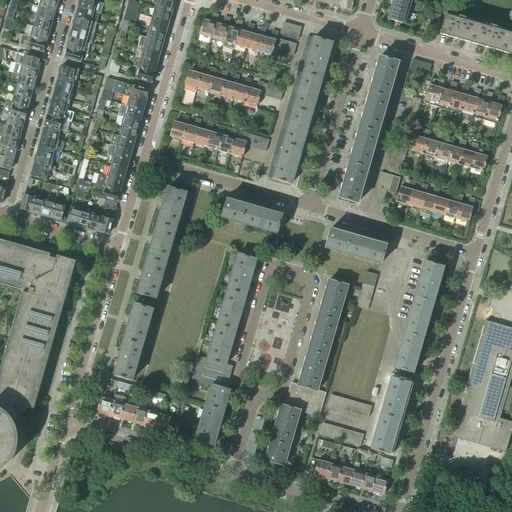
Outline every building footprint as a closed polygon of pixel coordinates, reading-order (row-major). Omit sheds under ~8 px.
[(49,0),(39,0),(37,7),(55,12),(54,11),(55,11),(57,7),(56,6),(57,2),(49,0)] [(79,5),(78,8),(80,9),(94,13),(99,14),(100,14),(103,5),(97,3),(87,0),(79,0),(78,3),(79,5)] [(163,0),(157,0),(155,9),(171,13),(172,10),(173,9),(174,5),(174,4),(175,3),(163,0)] [(341,0),(339,8),(350,11),(352,5),(353,5),(353,2),(353,0),(341,0)] [(405,0),(392,0),(390,8),(408,13),(411,2),(405,0)] [(129,1),(126,11),(136,14),(139,4),(134,2),(129,1)] [(32,12),(31,16),(35,17),(51,22),(52,19),(53,18),(55,14),(54,13),(55,12),(37,7),(32,6),(31,12),(32,12)] [(75,17),(74,18),(96,24),(99,14),(94,13),(80,9),(78,8),(77,12),(76,12),(75,16),(75,17)] [(408,13),(390,8),(387,20),(404,25),(408,13)] [(155,9),(152,19),(169,23),(168,22),(170,22),(171,18),(170,17),(171,13),(155,9)] [(9,10),(6,20),(12,21),(14,16),(13,16),(14,11),(9,10)] [(126,11),(123,21),(129,23),(135,24),(138,14),(136,14),(126,11)] [(470,44),(477,22),(463,18),(462,18),(459,17),(445,13),(439,35),(442,36),(446,37),(452,39),(453,39),(454,40),(455,40),(457,41),(457,40),(458,40),(465,42),(467,43),(470,44)] [(33,21),(32,27),(49,32),(49,31),(50,31),(51,27),(50,26),(51,22),(35,17),(31,16),(30,16),(29,20),(33,21)] [(73,25),(72,28),(93,34),(96,24),(74,18),(75,19),(74,19),(73,23),(73,25)] [(152,19),(149,29),(165,33),(166,30),(168,29),(169,25),(168,24),(169,23),(152,19)] [(13,22),(12,21),(6,20),(3,30),(10,32),(13,22)] [(438,22),(433,20),(429,32),(435,34),(438,22)] [(120,30),(120,31),(126,33),(129,23),(123,21),(122,25),(120,30)] [(209,38),(211,39),(215,24),(203,21),(199,35),(209,38)] [(501,53),(508,31),(494,27),(493,27),(490,26),(477,22),(470,44),(473,45),(476,45),(483,48),(484,48),(485,49),(486,49),(488,49),(488,50),(488,49),(489,49),(496,51),(499,52),(501,53)] [(280,35),(286,36),(289,25),(283,23),(280,35)] [(215,24),(211,39),(212,38),(221,41),(221,42),(223,42),(227,28),(228,25),(223,24),(222,26),(215,24)] [(286,36),(292,38),(295,27),(289,25),(286,36)] [(32,27),(29,37),(46,42),(47,39),(48,38),(49,34),(48,33),(49,32),(32,27)] [(295,27),(292,38),(298,40),(301,28),(295,27)] [(93,34),(72,28),(71,32),(70,32),(69,36),(70,37),(69,38),(90,44),(93,34)] [(109,28),(106,38),(112,40),(115,30),(109,28)] [(223,42),(221,47),(233,50),(235,46),(239,31),(227,28),(223,42)] [(149,29),(146,39),(163,43),(163,42),(164,42),(165,38),(164,37),(165,33),(149,29)] [(120,31),(117,41),(121,42),(123,42),(126,33),(120,31)] [(245,49),(247,49),(251,35),(239,31),(235,46),(235,45),(245,48),(245,49)] [(511,32),(508,31),(501,53),(504,54),(507,54),(511,55),(511,32)] [(22,35),(19,45),(26,48),(43,52),(43,51),(44,51),(45,46),(46,42),(29,37),(22,35)] [(257,52),(258,53),(263,38),(251,35),(247,49),(257,52)] [(141,37),(138,47),(159,53),(160,50),(162,49),(163,45),(162,44),(163,43),(146,39),(141,37)] [(297,73),(321,79),(323,72),(323,71),(322,70),(322,67),(324,68),(324,66),(325,66),(325,65),(325,63),(326,63),(325,63),(326,61),(326,60),(327,60),(327,59),(327,57),(328,56),(327,56),(328,55),(326,54),(327,51),(329,52),(329,51),(329,50),(331,44),(331,43),(313,38),(308,37),(302,55),(297,72),(297,73)] [(68,45),(67,48),(80,52),(83,53),(87,54),(90,44),(80,41),(69,38),(69,39),(68,39),(67,43),(68,45)] [(106,38),(103,48),(110,50),(112,40),(106,38)] [(263,38),(258,53),(259,53),(259,52),(269,55),(269,56),(271,56),(271,55),(275,42),(263,38)] [(273,50),(278,52),(281,40),(276,39),(273,50)] [(278,52),(283,53),(286,42),(281,40),(278,52)] [(283,53),(288,55),(291,43),(286,42),(283,53)] [(291,43),(288,55),(293,56),(296,45),(291,43)] [(138,47),(135,57),(157,63),(158,62),(159,58),(158,57),(159,53),(138,47)] [(83,53),(67,48),(66,52),(64,52),(63,56),(64,57),(64,58),(80,63),(83,53)] [(103,48),(100,58),(107,60),(110,50),(103,48)] [(16,53),(13,63),(21,66),(38,70),(39,67),(40,66),(41,62),(40,61),(41,60),(16,53)] [(133,67),(138,69),(154,73),(155,70),(156,69),(157,65),(156,64),(157,63),(135,57),(135,58),(137,59),(135,64),(135,63),(133,67)] [(369,93),(387,98),(392,80),(398,62),(379,57),(377,64),(375,71),(374,75),(373,79),(371,86),(369,93)] [(98,68),(104,70),(107,60),(100,58),(98,68)] [(409,72),(415,74),(419,62),(413,60),(409,72)] [(116,62),(111,61),(108,72),(117,74),(120,64),(116,62)] [(415,74),(418,74),(421,75),(425,64),(419,62),(415,74)] [(421,75),(427,77),(430,66),(425,64),(421,75)] [(21,66),(18,76),(35,81),(36,81),(35,80),(36,79),(37,75),(37,74),(38,70),(21,66)] [(60,73),(59,76),(75,81),(78,71),(61,66),(61,67),(60,68),(59,72),(60,73)] [(154,73),(138,69),(135,79),(151,84),(151,82),(152,82),(153,78),(153,77),(154,73)] [(194,89),(196,90),(201,75),(188,72),(184,86),(195,89),(194,89)] [(292,90),(287,108),(311,114),(313,107),(313,106),(312,105),(312,103),(314,103),(314,101),(315,101),(315,98),(316,99),(316,98),(315,98),(316,97),(316,95),(317,95),(317,94),(317,92),(317,91),(318,90),(316,89),(317,87),(318,87),(319,87),(319,86),(319,85),(321,79),(297,73),(292,90)] [(436,107),(441,90),(444,81),(439,79),(437,88),(429,86),(429,87),(424,86),(427,77),(421,75),(418,74),(411,98),(420,100),(421,99),(425,100),(424,103),(436,107)] [(206,93),(208,93),(212,78),(201,75),(196,90),(197,89),(207,92),(206,93)] [(18,76),(15,86),(32,90),(33,87),(34,86),(35,82),(35,81),(18,76)] [(56,86),(55,86),(72,91),(75,81),(59,76),(58,80),(57,81),(55,85),(56,86)] [(218,96),(220,97),(224,82),(212,78),(208,93),(219,96),(218,96)] [(113,92),(129,97),(146,102),(147,98),(148,97),(149,93),(148,92),(148,91),(125,85),(125,84),(120,83),(106,79),(103,89),(113,92)] [(242,103),(244,104),(248,89),(249,86),(251,80),(246,79),(243,87),(236,85),(232,100),(242,103)] [(230,100),(232,100),(236,85),(224,82),(220,97),(220,96),(230,99),(230,100)] [(436,107),(448,110),(454,93),(453,93),(456,84),(451,83),(448,91),(441,90),(436,107)] [(260,95),(265,97),(268,85),(263,84),(260,95)] [(265,97),(270,98),(273,87),(268,85),(265,97)] [(15,86),(13,96),(30,101),(29,100),(31,99),(32,95),(31,94),(32,90),(15,86)] [(54,93),(53,97),(69,101),(72,91),(55,86),(56,87),(54,88),(53,92),(54,93)] [(460,114),(465,96),(468,88),(463,86),(460,95),(454,93),(448,110),(460,114)] [(270,98),(275,100),(278,88),(273,87),(270,98)] [(278,88),(275,100),(280,101),(283,90),(278,88)] [(103,89),(101,100),(106,101),(110,103),(113,92),(103,89)] [(248,89),(244,104),(244,103),(254,106),(254,107),(256,107),(257,106),(256,106),(260,92),(248,89)] [(460,114),(472,117),(477,100),(480,91),(475,90),(472,98),(465,96),(460,114)] [(382,115),(387,98),(369,93),(367,99),(365,106),(364,110),(363,114),(361,121),(359,128),(377,133),(382,115)] [(472,117),(484,121),(489,103),(490,101),(492,95),(487,93),(484,102),(477,100),(472,117)] [(7,105),(10,106),(27,111),(26,110),(27,107),(28,107),(30,102),(29,101),(30,101),(13,96),(8,95),(5,104),(7,105)] [(84,106),(88,107),(92,108),(93,108),(94,104),(95,98),(91,97),(87,95),(84,106)] [(50,106),(66,111),(69,101),(53,97),(52,100),(51,101),(50,105),(50,106)] [(129,97),(126,107),(143,112),(143,111),(144,110),(145,106),(145,105),(146,102),(129,97)] [(420,100),(411,98),(409,97),(407,103),(419,106),(420,100)] [(98,110),(102,111),(104,111),(106,101),(101,100),(98,110)] [(417,112),(419,106),(407,103),(406,109),(417,112)] [(489,103),(484,121),(496,124),(501,107),(489,103)] [(7,116),(24,121),(25,121),(26,116),(27,112),(27,111),(10,106),(7,105),(5,104),(4,110),(3,110),(2,114),(7,116)] [(47,116),(46,116),(63,121),(66,111),(50,106),(49,106),(50,107),(49,108),(48,112),(48,113),(48,116),(47,116)] [(126,107),(123,117),(140,122),(141,118),(142,118),(143,114),(143,112),(126,107)] [(311,114),(287,108),(282,125),(277,143),(301,149),(303,143),(303,142),(303,141),(302,140),(302,138),(304,138),(304,136),(305,136),(305,134),(306,134),(306,133),(305,133),(306,132),(306,130),(307,130),(307,127),(307,125),(306,124),(307,122),(308,122),(309,122),(309,121),(311,114)] [(415,118),(417,112),(406,109),(404,115),(415,118)] [(414,124),(415,118),(404,115),(402,121),(414,124)] [(7,116),(4,126),(21,131),(21,130),(22,129),(23,125),(23,124),(23,121),(24,121),(7,116)] [(46,116),(44,126),(61,131),(67,133),(70,123),(63,121),(46,116)] [(123,117),(121,127),(138,131),(137,130),(139,130),(140,126),(139,125),(140,122),(123,117)] [(182,140),(186,126),(174,122),(169,136),(180,140),(182,141),(182,140)] [(0,130),(0,135),(18,141),(19,137),(20,136),(21,132),(20,131),(21,131),(4,126),(2,131),(0,130)] [(42,136),(41,136),(58,141),(61,131),(44,126),(43,127),(44,127),(44,130),(42,131),(41,135),(42,136)] [(194,144),(198,130),(186,126),(182,140),(192,143),(192,144),(194,144)] [(121,127),(118,137),(134,141),(135,138),(136,137),(138,133),(137,132),(138,131),(121,127)] [(372,150),(377,133),(359,128),(357,135),(355,141),(354,145),(353,150),(351,156),(349,163),(367,168),(372,150)] [(92,130),(90,139),(94,140),(94,141),(96,142),(98,136),(95,135),(96,131),(92,130)] [(206,147),(210,133),(198,130),(194,144),(204,147),(205,148),(206,147)] [(229,154),(230,154),(234,140),(234,137),(236,131),(231,130),(229,138),(222,136),(218,151),(228,153),(228,154),(229,154)] [(421,155),(423,155),(427,141),(429,132),(424,130),(422,139),(414,137),(410,152),(411,152),(411,151),(421,154),(421,155)] [(218,150),(218,151),(222,136),(210,133),(206,147),(216,150),(216,151),(217,151),(218,150)] [(433,158),(434,159),(439,144),(441,135),(436,134),(434,142),(427,141),(423,155),(433,158)] [(0,146),(16,151),(15,150),(16,149),(17,145),(17,144),(18,141),(0,135),(0,146)] [(110,145),(115,146),(131,151),(132,148),(134,147),(135,143),(134,142),(134,141),(118,137),(113,135),(110,145)] [(245,147),(250,148),(253,137),(248,135),(245,147)] [(39,147),(55,151),(61,153),(64,143),(58,141),(41,136),(41,137),(40,138),(39,142),(40,143),(39,147)] [(250,148),(255,150),(258,138),(253,137),(250,148)] [(439,144),(434,159),(433,161),(446,165),(447,162),(451,147),(453,139),(448,137),(447,142),(445,141),(444,145),(439,144)] [(255,150),(260,151),(263,140),(258,138),(255,150)] [(234,140),(230,154),(240,157),(239,157),(241,158),(246,143),(234,140)] [(263,140),(260,151),(265,152),(269,141),(263,140)] [(451,147),(447,162),(457,165),(456,165),(458,166),(458,165),(463,151),(465,142),(460,141),(457,149),(451,147)] [(299,156),(301,149),(277,143),(272,160),(267,178),(272,179),(291,185),(291,184),(293,178),(293,177),(293,176),(291,176),(292,173),(294,173),(294,172),(295,171),(295,169),(296,169),(296,168),(295,168),(295,167),(296,165),(297,165),(296,165),(297,163),(297,162),(297,161),(296,160),(297,157),(298,157),(299,157),(298,157),(299,156)] [(0,146),(0,157),(12,161),(13,157),(14,156),(15,152),(15,151),(16,151),(0,146)] [(115,146),(112,156),(129,161),(129,160),(130,160),(131,156),(130,155),(131,151),(115,146)] [(36,156),(35,156),(52,161),(55,151),(39,147),(38,150),(37,151),(36,155),(36,156)] [(395,148),(393,154),(404,157),(406,152),(395,148)] [(475,154),(470,169),(481,172),(480,172),(482,173),(487,158),(486,158),(489,149),(484,148),(481,156),(475,154)] [(463,151),(458,165),(468,168),(470,169),(475,154),(475,151),(470,150),(469,150),(468,152),(463,151)] [(393,154),(391,160),(402,163),(404,157),(393,154)] [(34,163),(33,167),(49,172),(52,161),(35,156),(36,157),(35,158),(34,162),(34,163)] [(112,156),(109,167),(125,171),(126,168),(128,167),(129,163),(128,162),(129,161),(112,156)] [(12,161),(0,157),(0,168),(9,171),(10,170),(11,169),(12,165),(11,164),(12,161)] [(84,159),(81,170),(85,171),(87,165),(88,166),(89,161),(88,161),(84,159)] [(391,160),(389,166),(401,169),(402,163),(391,160)] [(362,185),(367,168),(349,163),(347,170),(345,176),(344,180),(342,185),(341,191),(338,199),(357,204),(362,185)] [(67,176),(69,177),(73,178),(75,168),(72,167),(70,166),(67,176)] [(401,169),(389,166),(388,172),(399,175),(401,169)] [(49,172),(33,167),(32,170),(31,171),(30,175),(31,176),(30,177),(47,182),(49,172)] [(109,167),(106,177),(123,182),(123,181),(124,180),(125,176),(124,175),(125,171),(109,167)] [(0,204),(1,204),(6,188),(5,188),(8,179),(10,173),(0,170),(0,204)] [(377,184),(383,186),(386,175),(380,173),(377,184)] [(96,185),(103,187),(119,191),(120,188),(122,187),(123,183),(122,182),(123,182),(106,177),(99,175),(96,185)] [(383,186),(389,187),(392,176),(386,175),(383,186)] [(387,193),(395,195),(400,179),(392,176),(389,187),(387,193)] [(76,190),(80,191),(88,194),(91,184),(78,180),(77,183),(76,190)] [(406,205),(407,206),(411,191),(412,191),(415,183),(410,181),(407,190),(400,188),(396,202),(406,205)] [(57,192),(58,193),(59,187),(49,184),(48,189),(58,192),(57,192)] [(418,209),(419,209),(423,194),(424,195),(427,186),(422,185),(419,193),(412,191),(411,191),(407,206),(408,206),(408,205),(418,208),(418,209)] [(59,187),(58,193),(68,195),(67,190),(59,187)] [(119,191),(103,187),(102,192),(100,197),(117,202),(117,201),(118,200),(119,196),(118,195),(119,191)] [(159,217),(157,224),(175,229),(180,211),(185,194),(185,193),(167,188),(165,195),(163,201),(163,202),(162,206),(160,211),(159,217)] [(430,212),(431,213),(435,198),(436,198),(439,190),(433,188),(431,197),(424,195),(423,194),(419,209),(420,209),(430,212)] [(27,212),(31,213),(35,196),(36,194),(36,193),(32,192),(31,195),(25,193),(20,210),(21,210),(22,211),(26,213),(26,212),(27,212)] [(454,219),(455,220),(459,205),(460,205),(462,196),(457,195),(456,199),(454,198),(452,203),(447,201),(443,216),(444,216),(454,219)] [(40,216),(45,199),(35,196),(31,213),(34,214),(34,215),(38,216),(39,216),(40,216)] [(442,216),(443,216),(447,201),(436,198),(435,198),(431,213),(432,213),(432,212),(442,215),(442,216)] [(47,218),(51,219),(55,202),(45,199),(40,216),(41,216),(42,217),(46,218),(47,218)] [(106,200),(104,206),(115,210),(117,204),(106,200)] [(238,223),(244,205),(239,204),(232,202),(226,200),(225,200),(220,218),(238,223)] [(55,202),(51,219),(54,220),(54,221),(59,222),(60,221),(61,221),(65,205),(55,202)] [(252,208),(244,205),(238,223),(258,229),(276,234),(280,223),(281,216),(274,214),(268,212),(263,211),(259,210),(252,208)] [(459,205),(455,220),(456,220),(456,219),(466,222),(466,223),(468,223),(472,209),(472,208),(471,208),(460,205),(459,205)] [(73,225),(77,226),(81,210),(71,207),(66,223),(67,223),(68,224),(72,226),(73,225)] [(86,230),(86,229),(91,212),(81,210),(77,226),(80,227),(80,228),(84,229),(86,229),(86,230)] [(93,231),(97,232),(101,215),(91,212),(86,229),(87,229),(88,230),(92,231),(93,231)] [(101,215),(97,232),(101,233),(102,234),(105,235),(107,235),(108,235),(113,219),(101,215)] [(175,229),(157,224),(155,230),(153,236),(153,237),(152,241),(151,245),(150,246),(149,252),(147,259),(165,264),(170,246),(175,229)] [(324,248),(342,253),(348,235),(343,234),(336,232),(329,230),(328,236),(324,248)] [(348,235),(342,253),(362,259),(380,264),(386,246),(385,246),(378,244),(372,242),(368,241),(363,240),(356,238),(348,235)] [(0,470),(2,469),(4,467),(6,466),(7,464),(9,462),(11,460),(12,457),(13,455),(14,453),(15,450),(16,449),(16,446),(16,444),(17,442),(17,439),(17,437),(16,435),(16,432),(15,430),(14,427),(13,425),(12,423),(11,420),(13,418),(22,412),(23,411),(27,408),(33,410),(65,296),(75,262),(56,256),(55,260),(49,258),(50,255),(0,240),(0,284),(21,290),(22,293),(0,370),(0,470)] [(227,290),(245,295),(247,287),(245,286),(247,282),(249,282),(250,276),(252,272),(250,272),(250,267),(253,268),(255,259),(237,254),(232,271),(227,290)] [(160,281),(165,264),(147,259),(145,265),(143,271),(143,272),(142,276),(140,280),(140,282),(139,287),(136,294),(155,300),(160,282),(160,281)] [(419,280),(414,298),(432,303),(434,298),(434,296),(436,290),(437,288),(437,285),(438,283),(439,281),(440,274),(442,267),(443,267),(424,262),(419,280)] [(366,273),(364,279),(375,282),(377,276),(366,273)] [(364,279),(362,285),(373,288),(375,282),(364,279)] [(319,314),(337,319),(341,303),(346,286),(328,281),(326,287),(326,289),(328,290),(326,294),(325,294),(324,294),(323,298),(322,303),(323,304),(323,309),(320,308),(320,309),(319,314)] [(362,285),(361,290),(372,293),(373,288),(362,285)] [(222,307),(217,325),(235,330),(237,322),(235,321),(237,317),(239,317),(240,312),(241,308),(240,307),(240,302),(243,303),(245,295),(227,290),(222,307)] [(361,290),(359,296),(370,299),(372,293),(361,290)] [(359,296),(357,302),(369,305),(370,299),(359,296)] [(432,303),(414,298),(409,315),(407,322),(404,333),(422,338),(423,333),(424,331),(426,325),(426,323),(427,320),(428,318),(428,316),(430,310),(431,308),(432,303)] [(369,305),(357,302),(356,307),(367,311),(369,305)] [(123,340),(142,345),(147,327),(149,318),(152,309),(134,304),(132,311),(130,317),(130,318),(128,322),(127,326),(127,327),(125,333),(123,340)] [(310,344),(308,350),(327,355),(331,338),(337,319),(319,314),(316,323),(316,324),(318,325),(316,329),(314,329),(313,333),(312,338),(313,339),(313,344),(310,343),(310,344)] [(491,444),(490,448),(505,453),(511,428),(511,422),(499,419),(511,377),(511,376),(511,334),(499,331),(500,326),(485,321),(451,437),(466,442),(468,437),(491,444)] [(233,338),(235,330),(217,325),(212,343),(207,360),(225,365),(227,357),(225,356),(227,352),(228,352),(230,348),(231,343),(230,342),(230,337),(233,338)] [(421,343),(422,338),(404,333),(399,350),(394,369),(412,374),(414,367),(416,360),(416,358),(417,355),(418,354),(418,352),(420,345),(421,343)] [(136,363),(142,345),(123,340),(121,346),(120,352),(120,353),(118,358),(117,362),(117,363),(115,368),(113,375),(131,381),(133,375),(136,363)] [(300,380),(298,386),(316,391),(321,373),(327,355),(308,350),(306,358),(306,359),(308,360),(306,364),(304,364),(303,368),(302,373),(301,374),(303,374),(303,379),(300,378),(300,380)] [(193,385),(209,389),(211,385),(225,389),(232,367),(231,367),(225,365),(207,360),(198,357),(198,358),(191,380),(194,381),(193,385)] [(384,400),(380,414),(399,419),(400,414),(400,412),(402,406),(403,404),(404,402),(404,400),(404,399),(405,397),(407,391),(409,384),(409,383),(391,378),(385,397),(384,400)] [(316,391),(298,386),(291,384),(286,400),(285,406),(284,407),(299,411),(318,416),(319,417),(322,405),(323,400),(324,396),(325,394),(316,391)] [(211,385),(209,389),(206,400),(205,404),(224,409),(225,404),(225,403),(223,403),(224,400),(224,398),(227,399),(227,397),(227,396),(227,395),(229,390),(225,389),(211,385)] [(327,407),(333,408),(336,397),(331,396),(327,407)] [(333,408),(339,410),(342,399),(336,397),(333,408)] [(101,414),(108,416),(112,401),(101,398),(100,398),(96,413),(97,413),(101,414)] [(339,410),(345,412),(348,401),(342,399),(339,410)] [(119,419),(124,405),(123,405),(112,402),(112,401),(108,416),(113,417),(119,419)] [(345,412),(350,413),(354,402),(348,401),(345,412)] [(350,413),(356,415),(359,404),(354,402),(350,413)] [(221,417),(224,409),(205,404),(200,422),(195,441),(212,446),(213,446),(215,439),(215,438),(213,438),(214,433),(216,433),(217,432),(217,430),(218,427),(219,424),(219,423),(218,423),(218,418),(221,419),(221,417)] [(356,415),(362,417),(365,406),(359,404),(356,415)] [(131,423),(135,408),(124,405),(119,419),(120,419),(124,421),(125,420),(131,422),(131,423)] [(272,434),(270,442),(288,447),(294,429),(299,411),(284,407),(285,406),(281,405),(279,412),(279,413),(280,414),(280,418),(277,418),(277,419),(276,421),(275,424),(274,427),(274,428),(276,429),(275,434),(273,433),(272,434)] [(365,406),(362,417),(368,418),(371,407),(365,406)] [(142,426),(146,411),(135,408),(131,423),(131,422),(136,424),(142,426)] [(154,429),(158,415),(158,414),(158,415),(147,412),(147,411),(146,411),(142,426),(143,426),(148,427),(154,429)] [(399,419),(380,414),(375,432),(370,450),(388,455),(390,448),(392,441),(393,439),(394,437),(394,434),(395,433),(397,426),(397,424),(399,419)] [(158,415),(154,429),(159,431),(159,430),(165,432),(165,433),(166,433),(170,418),(169,418),(158,415)] [(319,435),(325,437),(328,425),(322,424),(319,435)] [(325,437),(331,438),(334,427),(328,425),(325,437)] [(331,438),(337,440),(340,429),(334,427),(331,438)] [(337,440),(342,442),(345,430),(340,429),(337,440)] [(342,442),(348,443),(351,432),(345,430),(342,442)] [(348,443),(354,445),(357,434),(351,432),(348,443)] [(357,434),(354,445),(360,447),(363,435),(357,434)] [(322,447),(333,450),(335,444),(323,441),(322,447)] [(288,447),(270,442),(269,447),(269,448),(270,448),(270,453),(267,452),(267,454),(266,455),(266,456),(265,461),(283,466),(288,447)] [(379,466),(390,469),(391,469),(393,461),(381,458),(379,466)] [(325,479),(329,464),(318,461),(317,461),(313,476),(314,476),(314,475),(319,477),(325,478),(325,479)] [(336,482),(341,467),(340,467),(329,464),(325,479),(330,480),(336,482)] [(342,483),(348,485),(352,471),(341,468),(341,467),(336,482),(337,482),(342,483)] [(359,489),(365,470),(353,467),(352,471),(348,485),(348,486),(348,485),(353,487),(359,488),(359,489)] [(371,492),(375,477),(376,477),(377,473),(365,470),(359,489),(360,489),(365,490),(371,492)] [(481,479),(492,483),(494,477),(482,473),(481,479)] [(375,477),(371,492),(376,493),(382,495),(383,496),(387,481),(387,480),(387,481),(375,478),(376,477),(375,477)]
